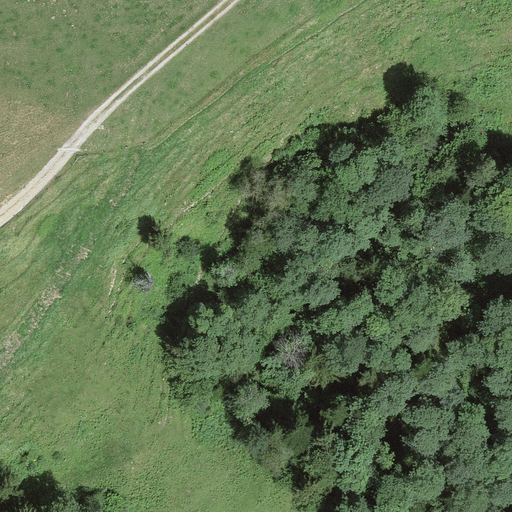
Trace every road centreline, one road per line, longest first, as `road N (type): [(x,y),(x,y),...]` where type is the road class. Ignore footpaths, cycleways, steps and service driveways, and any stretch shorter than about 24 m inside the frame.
road 1 (track): [(0,359),(126,176),(145,73)]
road 2 (track): [(0,213),(83,126),(231,0)]
